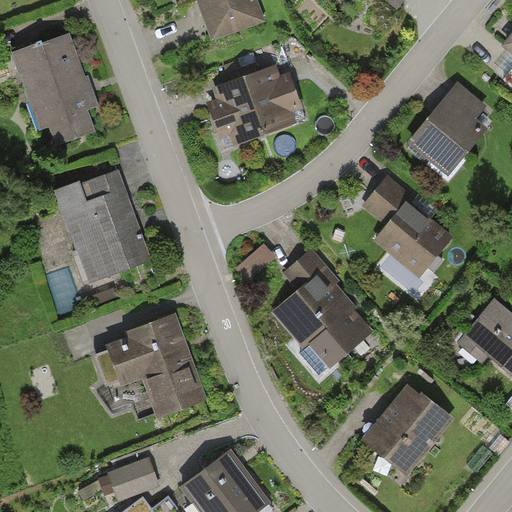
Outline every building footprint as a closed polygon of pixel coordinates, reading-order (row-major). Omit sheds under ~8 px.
[(259,0),(201,0),(217,40),(268,20),(259,0)] [(383,0),(401,14),(411,0),(383,0)] [(79,36),(18,57),(45,135),(57,131),(63,148),(101,135),(95,118),(106,114),(79,36)] [(294,72),(256,86),(272,130),(310,116),(294,72)] [(218,100),(234,144),(272,130),(256,86),(218,100)] [(487,112),(459,92),(418,150),(462,181),(486,148),(469,137),(487,112)] [(154,267),(122,173),(55,195),(87,290),(154,267)] [(453,238),(389,183),(367,209),(391,229),(378,244),(418,278),(453,238)] [(237,260),(248,274),(277,249),(266,236),(237,260)] [(270,317),(323,375),(373,330),(334,287),(343,279),(315,248),(281,279),(295,294),(270,317)] [(114,287),(82,298),(87,311),(118,300),(114,287)] [(511,312),(500,303),(469,341),(511,375),(511,312)] [(211,402),(181,311),(112,334),(142,424),(211,402)] [(413,389),(369,442),(410,476),(454,423),(413,389)] [(260,511),(275,501),(234,450),(182,491),(198,511),(260,511)] [(152,459),(109,474),(118,500),(161,485),(152,459)] [(137,508),(132,511),(156,511),(153,508),(148,511),(143,511),(136,502),(134,504),(137,508)]
